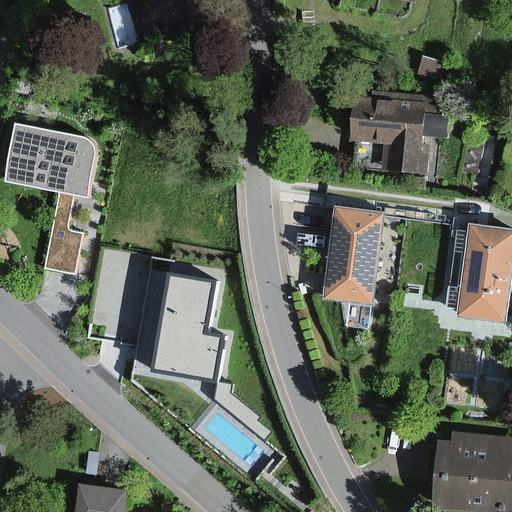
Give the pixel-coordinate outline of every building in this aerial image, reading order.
[(0,108),(3,108),(10,21),(0,19),(0,108)] [(398,163),(423,165),(429,100),(365,94),(361,132),(400,136),(398,163)] [(137,135),(33,119),(22,188),(126,204),(137,135)] [(337,290),(379,296),(391,213),(349,207),(337,290)] [(470,313),(511,318),(511,227),(482,223),(470,313)] [(216,282),(166,274),(149,372),(217,384),(225,337),(208,334),(216,282)] [(497,511),(511,511),(511,437),(470,433),(465,483),(501,486),(497,511)] [(137,511),(140,493),(96,487),(92,511),(137,511)]
